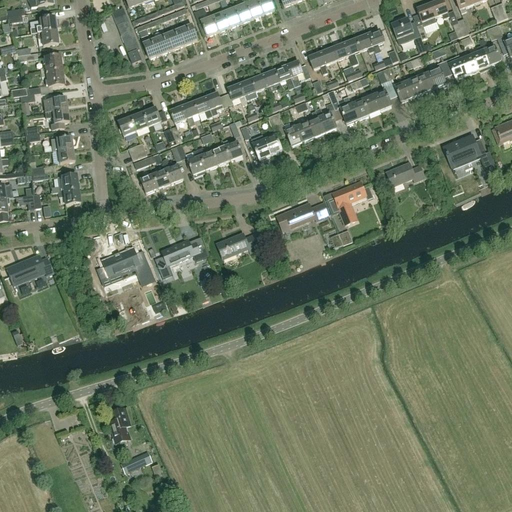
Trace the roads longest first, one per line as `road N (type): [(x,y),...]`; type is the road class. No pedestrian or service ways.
road 1 (unclassified): [(0,423),(275,330),(511,232)]
road 2 (residential): [(104,218),(257,197),(511,94)]
road 3 (residential): [(94,93),(148,86),(381,0)]
road 4 (residential): [(104,218),(94,93)]
